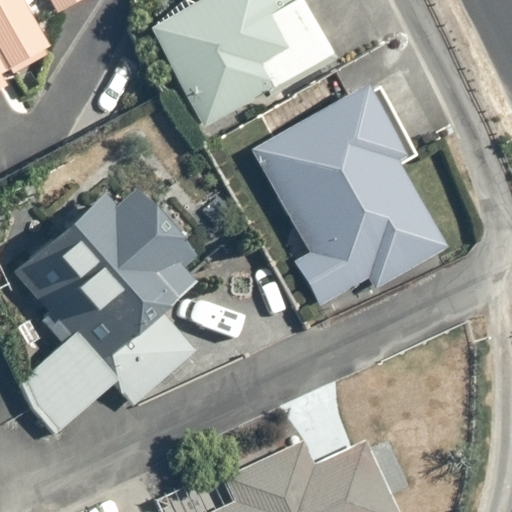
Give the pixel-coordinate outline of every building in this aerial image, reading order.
[(0,0),(0,91),(8,86),(5,82),(48,55),(35,35),(43,30),(23,0),(21,0),(20,0),(0,0)] [(51,0),(60,15),(86,0),(51,0)] [(201,0),(146,36),(206,131),(270,90),(258,72),(285,55),(264,23),(300,0),(201,0)] [(368,87),(247,148),(304,255),(291,261),(318,311),(444,255),(397,169),(414,159),(368,87)] [(112,212),(98,195),(11,270),(69,337),(14,384),(57,433),(113,384),(118,390),(186,331),(167,309),(198,282),(192,275),(202,266),(137,190),(112,212)] [(236,504),(219,511),(215,511),(205,489),(157,511),(397,511),(352,414),(223,474),(236,504)]
